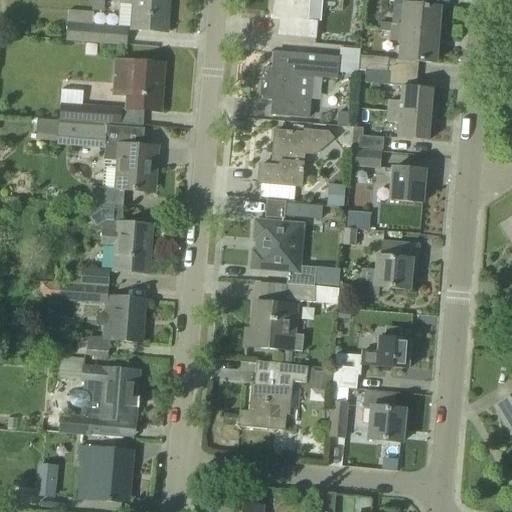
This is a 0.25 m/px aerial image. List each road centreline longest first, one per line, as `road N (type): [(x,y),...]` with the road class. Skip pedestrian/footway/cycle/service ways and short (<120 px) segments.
road 1 (residential): [(179,468),(223,0)]
road 2 (residential): [(438,492),(462,202)]
road 3 (residential): [(438,492),(179,468)]
road 4 (residential): [(462,202),(480,0)]
